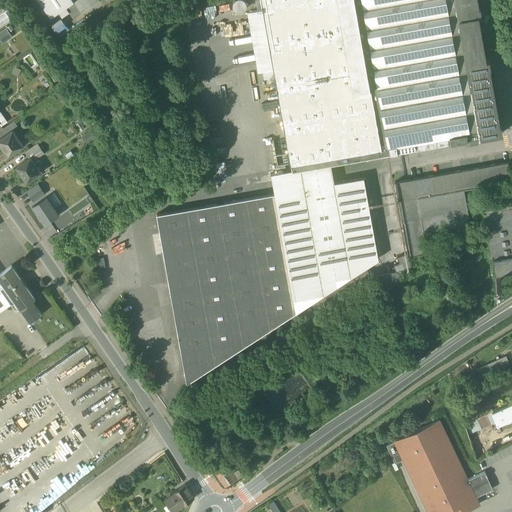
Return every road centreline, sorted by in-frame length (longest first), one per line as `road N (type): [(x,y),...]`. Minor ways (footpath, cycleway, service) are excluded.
road 1 (tertiary): [(208,501),(0,197)]
road 2 (tertiary): [(228,506),(511,308)]
